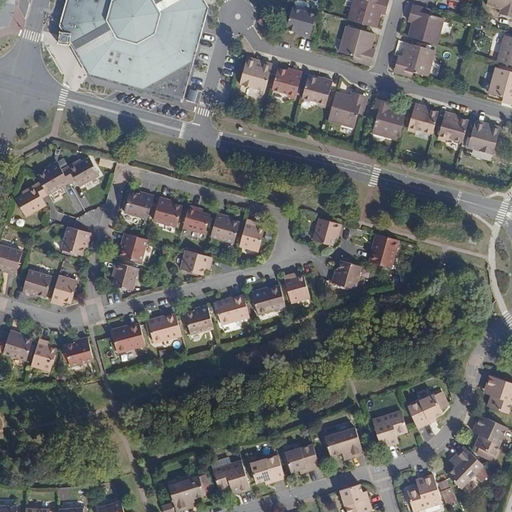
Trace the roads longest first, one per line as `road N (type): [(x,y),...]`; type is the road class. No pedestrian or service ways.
road 1 (residential): [(284,260),(292,218),(120,170),(89,276),(97,315)]
road 2 (tertiary): [(198,134),(481,205)]
road 3 (residential): [(511,318),(485,343),(446,434),(378,470)]
road 4 (residential): [(97,315),(284,260)]
road 5 (tertiary): [(19,85),(198,134)]
road 6 (residential): [(233,17),(258,44),(376,80)]
road 7 (residential): [(378,470),(242,511)]
road 8 (residential): [(376,80),(511,116)]
road 9 (residential): [(198,134),(233,17)]
